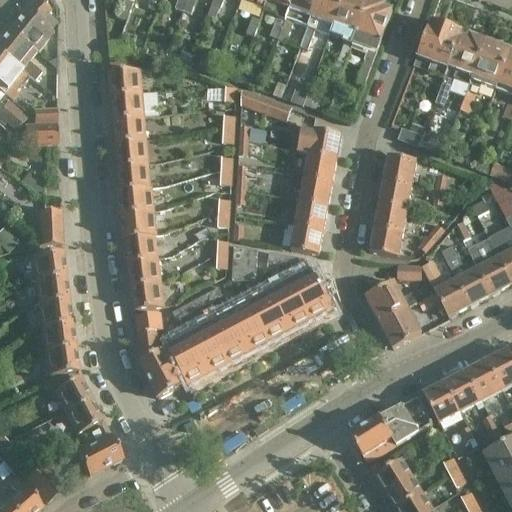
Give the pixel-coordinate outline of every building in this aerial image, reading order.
[(35,0),(28,9),(9,31),(36,54),(37,53),(37,54),(53,34),(41,22),(50,12),(37,0),(35,0)] [(125,0),(121,12),(129,15),(134,0),(125,0)] [(152,0),(149,8),(157,11),(160,0),(152,0)] [(187,0),(187,1),(184,0),(178,0),(175,11),(183,14),(185,8),(187,2),(187,0)] [(185,8),(183,14),(190,16),(196,0),(187,0),(187,2),(185,8)] [(215,0),(212,10),(219,12),(220,13),(224,0),(235,0),(240,2),(241,0),(215,0)] [(241,0),(240,2),(264,11),(268,0),(241,0)] [(268,0),(264,11),(264,12),(278,17),(270,38),(278,41),(285,23),(286,21),(293,0),(268,0)] [(285,23),(278,41),(286,45),(293,23),(309,29),(318,0),(293,0),(286,21),(285,23)] [(318,0),(309,29),(301,50),(308,53),(319,23),(333,28),(343,0),(318,0)] [(343,0),(333,28),(330,36),(345,41),(337,63),(345,66),(353,45),(369,0),(367,0),(343,0)] [(369,0),(353,45),(368,51),(356,85),(364,88),(382,39),(392,13),(384,10),(385,6),(382,5),(380,2),(377,1),(372,2),(369,0)] [(252,20),(246,36),(254,39),(260,22),(252,20)] [(415,68),(445,79),(460,38),(462,34),(459,33),(457,31),(453,29),(448,30),(431,23),(418,60),(415,68)] [(0,42),(0,54),(27,78),(34,83),(41,74),(28,63),(36,54),(9,31),(0,42)] [(446,79),(436,106),(444,108),(454,81),(470,87),(475,76),(487,44),(484,43),(482,40),(478,38),(473,39),(470,38),(468,41),(460,38),(445,79),(446,79)] [(109,58),(135,56),(134,41),(108,44),(109,58)] [(475,76),(470,87),(480,91),(481,87),(495,92),(511,53),(508,52),(507,48),(500,46),(497,47),(487,44),(475,76)] [(193,55),(182,51),(179,58),(191,63),(193,55)] [(511,53),(495,92),(511,98),(511,52),(511,53)] [(0,54),(0,86),(3,89),(0,91),(0,93),(9,100),(27,78),(0,54)] [(202,57),(198,69),(213,74),(217,63),(202,57)] [(109,74),(111,99),(142,96),(140,72),(127,73),(127,64),(110,66),(111,74),(109,74)] [(240,74),(237,83),(250,88),(253,79),(240,74)] [(277,82),(273,94),(281,97),(286,85),(277,82)] [(236,105),(236,91),(226,91),(225,104),(236,105)] [(468,93),(461,111),(469,114),(476,96),(468,93)] [(286,124),(291,112),(242,94),(241,108),(286,124)] [(294,104),(304,108),(307,99),(297,95),(294,104)] [(142,96),(111,99),(111,100),(112,99),(114,122),(144,119),(142,96)] [(307,99),(304,108),(316,112),(319,103),(307,99)] [(0,119),(15,133),(26,120),(7,103),(0,111),(0,119)] [(502,118),(510,121),(511,114),(511,105),(507,104),(502,118)] [(55,112),(33,113),(34,128),(56,127),(55,112)] [(144,119),(114,122),(116,146),(146,143),(144,119)] [(224,119),(224,132),(234,133),(235,119),(224,119)] [(24,128),(24,148),(56,147),(56,127),(34,128),(24,128)] [(240,129),(239,145),(248,147),(248,130),(240,129)] [(267,132),(251,129),(249,141),(264,144),(267,132)] [(418,149),(422,138),(402,130),(398,142),(418,149)] [(309,156),(308,158),(337,162),(342,137),(313,131),(313,133),(304,131),(300,155),(309,156)] [(224,132),(223,146),(233,147),(234,133),(224,132)] [(146,143),(116,146),(118,170),(148,167),(146,143)] [(239,145),(238,159),(247,159),(248,147),(239,145)] [(389,157),(384,183),(411,188),(416,163),(389,157)] [(308,158),(304,181),(332,186),(337,162),(308,158)] [(222,161),(221,174),(232,175),(232,161),(222,161)] [(511,170),(495,164),(490,177),(511,185),(511,180),(511,170)] [(148,167),(118,170),(120,193),(150,191),(148,167)] [(238,168),(236,194),(245,194),(247,169),(238,168)] [(20,184),(40,198),(47,189),(27,174),(20,184)] [(232,175),(221,174),(221,188),(231,188),(232,175)] [(439,178),(436,192),(445,194),(447,180),(439,178)] [(304,181),(299,205),(328,210),(332,186),(304,181)] [(511,199),(511,191),(490,182),(489,186),(499,206),(511,199)] [(384,183),(379,207),(407,213),(411,188),(384,183)] [(151,191),(150,191),(120,193),(118,194),(121,218),(154,215),(151,191)] [(445,194),(436,192),(434,206),(442,208),(445,194)] [(245,194),(236,194),(236,207),(244,208),(245,194)] [(219,203),(219,216),(229,217),(230,203),(219,203)] [(484,203),(472,209),(478,220),(489,214),(484,203)] [(299,205),(295,228),(323,233),(328,210),(299,205)] [(379,207),(375,231),(402,237),(407,213),(379,207)] [(59,214),(35,215),(35,231),(60,230),(59,214)] [(35,231),(35,215),(22,215),(23,235),(35,235),(35,231)] [(154,215),(121,218),(123,243),(125,243),(154,239),(156,238),(154,215)] [(229,217),(219,216),(218,230),(228,230),(229,217)] [(456,229),(469,254),(480,248),(475,238),(471,240),(464,225),(456,229)] [(4,227),(0,231),(0,247),(7,255),(20,242),(4,227)] [(437,227),(427,239),(428,239),(435,245),(444,234),(437,227)] [(243,243),(243,229),(234,228),(234,243),(243,243)] [(295,228),(291,253),(319,258),(323,233),(295,228)] [(60,230),(35,231),(35,235),(37,234),(38,248),(61,248),(60,230)] [(511,232),(510,230),(490,240),(499,259),(511,283),(511,232)] [(402,237),(375,231),(370,255),(398,260),(402,237)] [(154,239),(125,243),(128,266),(157,262),(154,239)] [(427,239),(418,250),(425,256),(435,245),(428,239),(427,239)] [(218,244),(217,258),(227,258),(228,245),(218,244)] [(255,284),(257,253),(234,249),(232,283),(255,284)] [(442,255),(451,271),(456,281),(470,308),(492,297),(478,270),(467,276),(454,249),(442,255)] [(34,274),(35,283),(65,279),(61,254),(30,258),(32,274),(34,274)] [(301,271),(308,267),(306,262),(269,255),(268,265),(301,271)] [(227,258),(217,258),(216,271),(227,272),(227,258)] [(511,283),(499,259),(478,270),(492,297),(511,286),(511,283)] [(157,262),(128,266),(131,290),(160,286),(157,262)] [(422,269),(434,293),(435,296),(440,305),(447,320),(470,308),(456,281),(456,282),(445,288),(433,264),(422,269)] [(421,282),(421,269),(398,268),(397,281),(421,282)] [(311,273),(290,284),(313,326),(323,321),(324,316),(333,312),(323,295),(331,290),(322,275),(315,279),(311,273)] [(65,279),(35,283),(38,306),(68,302),(65,279)] [(290,284),(270,295),(291,334),(298,330),(302,332),(313,326),(290,284)] [(395,284),(366,299),(379,325),(408,310),(416,306),(411,296),(403,300),(395,284)] [(160,286),(131,290),(134,314),(164,310),(160,286)] [(176,323),(223,299),(218,290),(172,315),(176,323)] [(270,295),(249,305),(272,348),(282,343),(283,338),(291,334),(270,295)] [(435,296),(418,305),(422,314),(440,305),(435,296)] [(68,302),(38,306),(42,330),(71,326),(68,302)] [(249,305),(229,316),(250,356),(257,352),(262,353),(272,348),(249,305)] [(408,310),(379,325),(393,352),(422,337),(408,310)] [(158,402),(183,388),(165,353),(159,356),(156,333),(162,333),(160,316),(135,320),(141,365),(139,366),(158,402)] [(229,316),(208,327),(231,370),(241,364),(242,360),(250,356),(229,316)] [(71,326),(42,330),(45,353),(74,349),(71,326)] [(208,327),(188,338),(209,378),(216,374),(221,375),(231,370),(208,327)] [(209,378),(188,338),(167,349),(188,389),(189,388),(193,390),(200,386),(201,382),(209,378)] [(74,349),(45,353),(46,361),(44,362),(46,378),(77,374),(74,349)] [(511,354),(511,355),(509,352),(487,364),(503,393),(511,388),(511,354)] [(487,364),(467,374),(482,404),(503,393),(487,364)] [(467,374),(445,386),(461,415),(482,404),(467,374)] [(53,393),(64,414),(90,401),(79,379),(53,393)] [(461,415),(445,386),(424,397),(439,426),(461,415)] [(367,466),(432,426),(419,399),(380,420),(350,438),(367,466)] [(90,401),(64,414),(75,436),(102,422),(90,401)] [(488,433),(495,429),(490,419),(483,422),(488,433)] [(511,419),(501,425),(503,428),(507,435),(511,432),(511,419)] [(467,444),(474,440),(469,430),(462,433),(467,444)] [(88,478),(122,461),(110,438),(88,449),(86,445),(74,452),(88,478)] [(511,441),(489,454),(498,471),(489,475),(493,483),(502,479),(511,473),(511,441)] [(7,444),(0,450),(0,452),(8,461),(16,454),(7,444)] [(459,473),(452,461),(443,467),(450,478),(459,473)] [(370,471),(386,495),(412,479),(402,462),(383,473),(379,466),(370,471)] [(47,505),(62,492),(41,467),(25,480),(47,505)] [(459,473),(450,478),(456,490),(465,485),(459,473)] [(511,473),(502,479),(510,495),(501,500),(505,508),(511,504),(511,473)] [(412,479),(386,495),(396,511),(422,495),(412,479)] [(422,495),(396,511),(395,511),(432,511),(422,495)] [(469,511),(477,508),(471,496),(462,500),(468,511),(469,511)]
